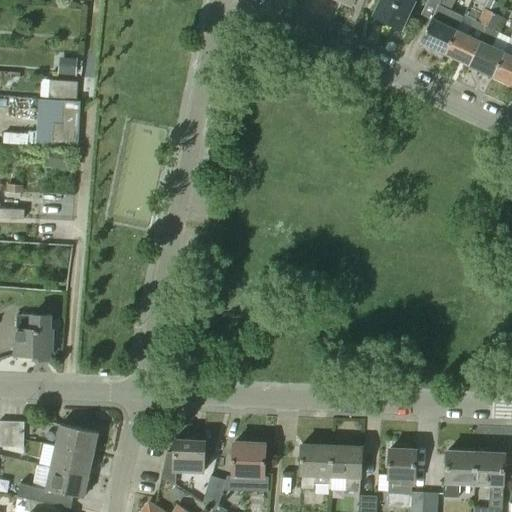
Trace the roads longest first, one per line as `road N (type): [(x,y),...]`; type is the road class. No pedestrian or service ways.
road 1 (residential): [(137,391),(217,0)]
road 2 (residential): [(511,413),(137,391)]
road 3 (residential): [(511,128),(241,0)]
road 4 (residential): [(137,391),(0,386)]
road 5 (residential): [(113,511),(137,391)]
